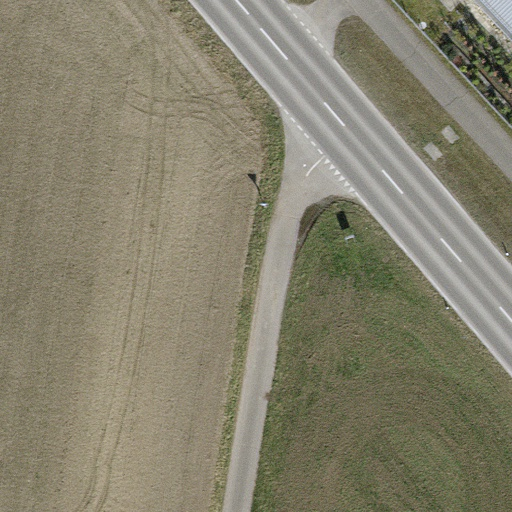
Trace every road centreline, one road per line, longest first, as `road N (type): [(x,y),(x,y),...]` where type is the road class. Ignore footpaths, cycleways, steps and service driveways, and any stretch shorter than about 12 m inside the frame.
road 1 (residential): [(350,131),(293,193),(238,511)]
road 2 (secondary): [(511,316),(350,131)]
road 3 (secondary): [(350,131),(238,0)]
